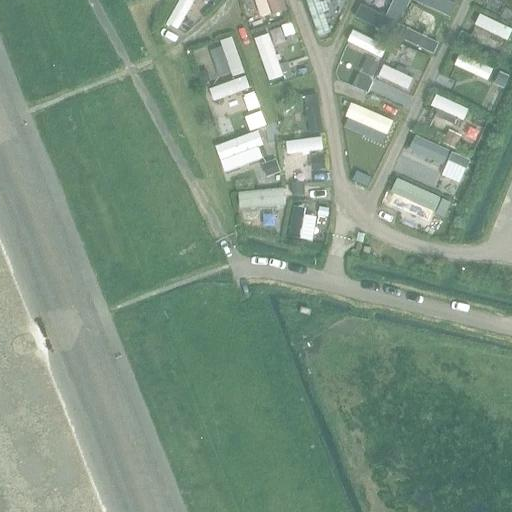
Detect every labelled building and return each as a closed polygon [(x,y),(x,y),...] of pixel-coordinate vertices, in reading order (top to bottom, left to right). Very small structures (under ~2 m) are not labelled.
[(187,0),(184,6),(196,14),(204,0),(187,0)] [(259,0),(265,10),(278,3),(276,0),(259,0)] [(491,0),(488,10),(511,18),(511,4),(501,0),(491,0)] [(252,20),(225,26),(231,57),(258,52),(252,20)] [(471,35),(466,49),(497,62),(502,47),(471,35)] [(399,45),(392,60),(422,74),(429,59),(399,45)] [(293,81),(305,78),(296,48),(284,51),(293,81)] [(348,66),(380,75),(384,62),(351,54),(348,66)] [(263,58),(227,65),(230,79),(266,72),(263,58)] [(404,70),(398,84),(412,91),(419,77),(404,70)] [(445,94),(479,102),(482,85),(448,78),(445,94)] [(380,95),(409,109),(414,98),(386,84),(380,95)] [(259,97),(265,112),(283,105),(277,90),(259,97)] [(430,135),(452,141),(455,127),(433,122),(430,135)] [(255,140),(259,154),(291,146),(287,132),(255,140)] [(256,175),(259,191),(301,183),(297,166),(256,175)] [(295,207),(294,193),(283,194),(284,208),(295,207)]
